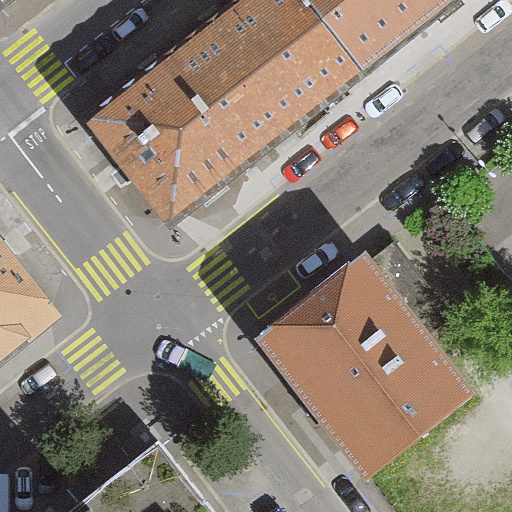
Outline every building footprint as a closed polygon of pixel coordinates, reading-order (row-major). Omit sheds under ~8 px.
[(0,0),(0,8),(10,0),(0,0)] [(152,68),(90,118),(172,220),(306,114),(357,74),(298,0),(239,0),(215,19),(152,68)] [(298,0),(357,74),(443,6),(451,0),(298,0)] [(372,268),(367,262),(262,342),(367,477),(472,397),(425,336),(451,316),(398,249),(385,259),(372,268)] [(0,363),(54,320),(0,252),(0,363)] [(203,511),(154,449),(125,471),(73,511),(203,511)]
